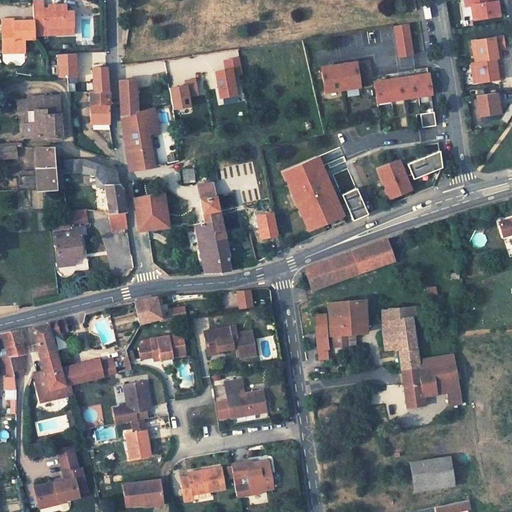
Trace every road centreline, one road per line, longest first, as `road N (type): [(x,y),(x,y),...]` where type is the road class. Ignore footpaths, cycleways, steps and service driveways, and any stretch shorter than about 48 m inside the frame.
road 1 (residential): [(111,0),(113,94),(143,290)]
road 2 (residential): [(434,0),(466,197)]
road 3 (secondary): [(280,268),(466,197)]
road 4 (residential): [(306,425),(185,446),(179,407),(206,394)]
road 5 (residential): [(306,425),(280,268)]
road 6 (secondary): [(0,325),(143,290)]
road 7 (secondary): [(143,290),(280,268)]
